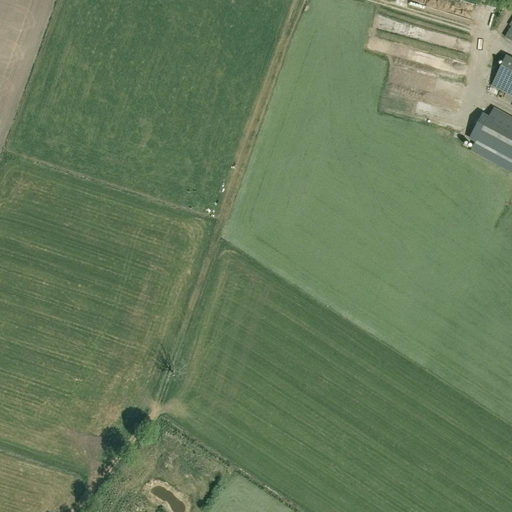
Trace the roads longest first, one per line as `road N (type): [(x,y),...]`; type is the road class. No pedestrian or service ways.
road 1 (track): [(297,0),(154,407)]
road 2 (track): [(371,0),(492,34),(511,2)]
road 3 (track): [(74,511),(154,407)]
